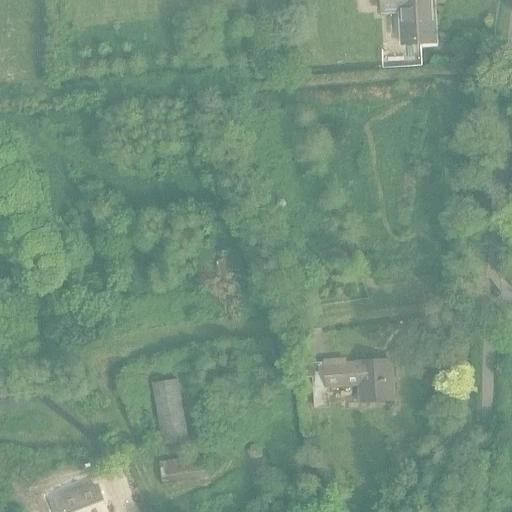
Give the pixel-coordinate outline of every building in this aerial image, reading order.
[(404,39),(436,37),(433,0),(383,0),(384,5),(402,4),(404,39)] [(375,365),(345,367),(344,358),(323,359),(323,362),(301,363),(302,378),(312,377),(315,408),(330,407),(328,388),(346,386),(346,388),(360,387),(362,402),(394,400),(391,363),(375,364),(375,365)] [(152,383),(162,445),(189,440),(179,379),(152,383)] [(159,461),(162,485),(206,479),(203,455),(159,461)] [(99,511),(107,509),(96,485),(62,500),(67,511),(99,511)]
